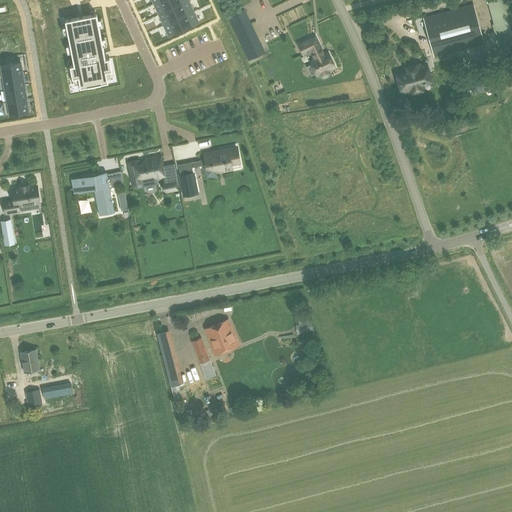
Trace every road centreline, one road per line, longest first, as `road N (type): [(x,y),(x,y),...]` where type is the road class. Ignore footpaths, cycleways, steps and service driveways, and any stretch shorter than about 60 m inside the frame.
road 1 (residential): [(0,332),(432,247)]
road 2 (residential): [(120,0),(159,85),(156,99),(0,132)]
road 3 (residential): [(432,247),(336,0)]
